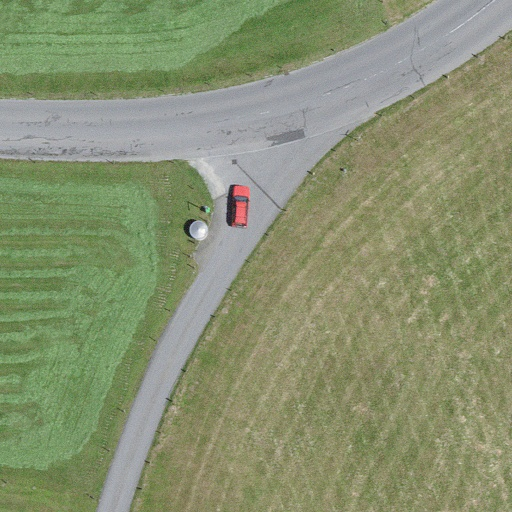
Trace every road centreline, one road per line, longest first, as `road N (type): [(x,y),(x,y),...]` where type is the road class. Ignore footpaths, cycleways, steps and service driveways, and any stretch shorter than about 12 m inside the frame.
road 1 (unclassified): [(114,511),(151,382),(255,197),(267,159),(264,121)]
road 2 (residential): [(264,121),(371,83),(503,0)]
road 3 (residential): [(0,133),(188,133),(264,121)]
